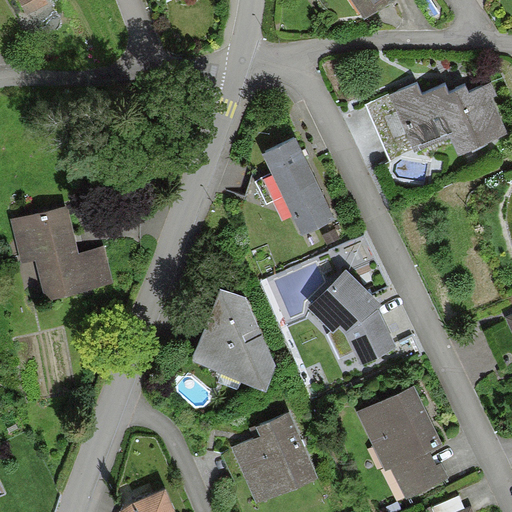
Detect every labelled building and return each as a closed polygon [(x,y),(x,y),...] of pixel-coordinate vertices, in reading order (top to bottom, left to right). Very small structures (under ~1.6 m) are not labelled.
[(46,0),(18,0),(26,16),(49,5),(46,0)] [(355,0),(363,11),(379,0),(355,0)] [(450,128),(460,149),(506,128),(491,95),(496,93),(491,82),(468,92),(464,83),(449,90),(445,80),(424,89),(419,79),(391,92),(414,144),(450,128)] [(301,233),(335,217),(298,139),(266,154),(275,173),(258,181),(269,203),(284,196),(301,233)] [(41,252),(50,289),(112,275),(104,242),(78,248),(75,237),(67,201),(10,214),(20,257),(41,252)] [(357,344),(361,352),(395,337),(379,300),(382,297),(376,290),(348,262),(309,299),(334,324),(329,328),(341,353),(357,344)] [(195,356),(266,381),(276,356),(247,289),(222,280),(195,356)] [(408,493),(449,472),(442,458),(438,460),(428,441),(441,435),(415,381),(358,408),(388,469),(394,465),(408,493)] [(235,442),(258,496),(318,471),(290,404),(258,418),(263,430),(235,442)] [(178,511),(164,482),(121,500),(126,511),(178,511)] [(476,511),(473,503),(467,506),(461,492),(425,508),(426,511),(476,511)]
